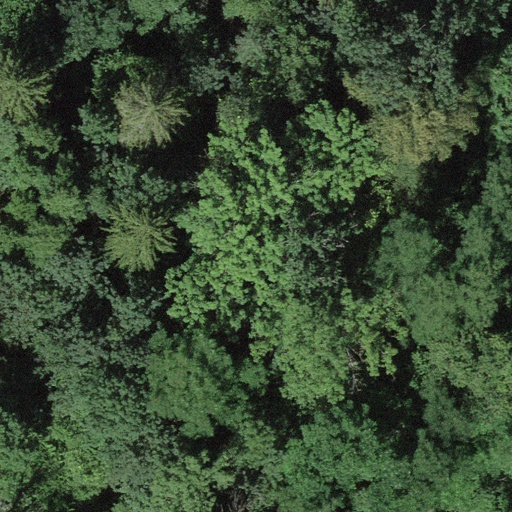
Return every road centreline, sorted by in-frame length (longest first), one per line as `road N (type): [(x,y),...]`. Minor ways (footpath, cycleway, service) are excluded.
road 1 (track): [(0,339),(178,302),(347,174),(433,0)]
road 2 (track): [(0,339),(414,511)]
